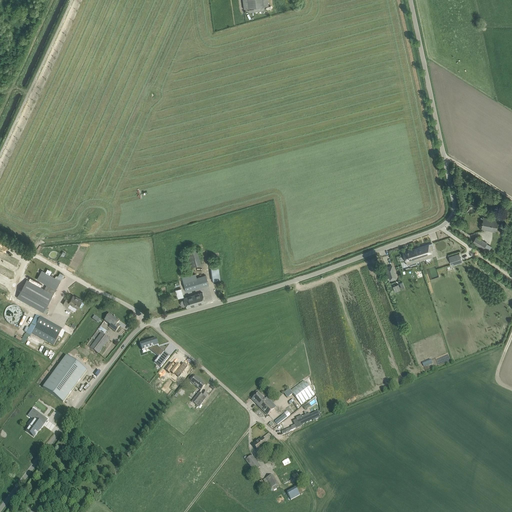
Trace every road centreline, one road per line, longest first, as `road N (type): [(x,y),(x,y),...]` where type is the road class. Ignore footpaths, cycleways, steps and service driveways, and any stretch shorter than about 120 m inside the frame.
road 1 (unclassified): [(154,320),(341,264),(450,218),(453,198),(410,0)]
road 2 (unclassified): [(0,509),(146,322)]
road 3 (track): [(75,0),(0,162)]
road 4 (unclassified): [(154,320),(258,418)]
